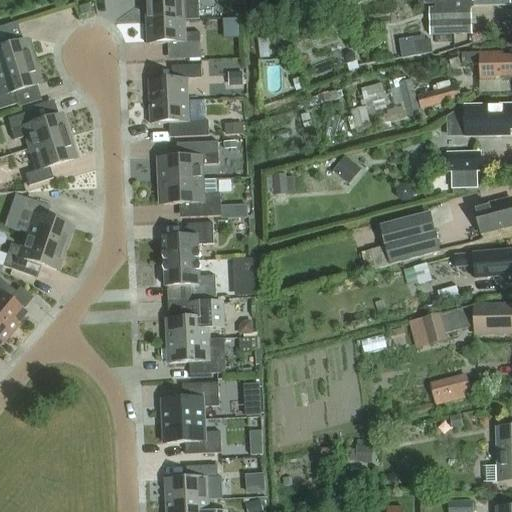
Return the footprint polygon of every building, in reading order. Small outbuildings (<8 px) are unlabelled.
[(196,21),(195,0),(174,0),(147,1),(148,24),(186,22),(196,21)] [(511,0),(442,0),(443,12),(430,12),(431,39),(435,39),(453,38),(464,37),(463,11),(475,11),(475,9),(511,7),(511,1),(511,0)] [(81,16),(92,13),(89,5),(79,8),(81,16)] [(148,24),(148,46),(201,43),(201,34),(186,34),(186,22),(148,24)] [(269,59),(267,39),(259,40),(261,60),(269,59)] [(407,59),(417,57),(414,44),(413,39),(404,41),(407,59)] [(0,48),(0,73),(33,63),(26,40),(0,48)] [(430,41),(414,44),(417,57),(433,54),(430,41)] [(462,56),(462,66),(481,66),(481,84),(496,83),(496,79),(511,78),(511,58),(504,59),(504,55),(480,56),(462,56)] [(458,57),(448,60),(451,70),(461,66),(458,57)] [(0,110),(17,105),(14,93),(40,85),(33,63),(0,73),(0,93),(1,97),(0,97),(0,110)] [(357,63),(348,66),(350,73),(359,70),(357,63)] [(151,103),(189,102),(188,80),(203,79),(202,66),(177,68),(178,80),(150,81),(151,103)] [(243,74),(233,74),(233,88),(244,87),(243,74)] [(305,78),(293,81),(296,93),(308,89),(305,78)] [(465,101),(461,87),(420,98),(416,83),(402,86),(410,116),(465,101)] [(378,86),(365,89),(367,97),(380,94),(378,86)] [(337,92),(318,97),(320,105),(339,100),(337,92)] [(151,103),(152,126),(180,124),(180,137),(205,136),(204,123),(190,124),(189,102),(151,103)] [(511,133),(511,107),(466,109),(467,140),(505,139),(504,134),(511,133)] [(368,109),(354,112),(358,131),(359,131),(361,136),(371,134),(369,129),(372,128),(368,109)] [(30,150),(69,137),(62,115),(35,124),(32,112),(8,120),(11,132),(23,128),(30,150)] [(334,118),(331,138),(341,140),(344,120),(334,118)] [(226,125),(226,137),(243,136),(243,125),(226,125)] [(29,187),(53,180),(49,168),(76,160),(69,137),(30,150),(37,172),(25,175),(29,187)] [(202,167),(220,166),(219,143),(187,145),(188,159),(161,160),(162,183),(203,181),(202,167)] [(449,174),(481,174),(481,156),(449,156),(449,174)] [(359,173),(344,160),(335,171),(350,183),(359,173)] [(287,176),(273,177),(274,197),(288,196),(287,176)] [(162,183),(163,207),(190,205),(191,219),(222,218),(222,208),(221,195),(203,196),(203,181),(162,183)] [(401,186),(397,191),(397,198),(403,203),(410,202),(414,197),(414,189),(408,185),(401,186)] [(26,237),(65,250),(73,228),(47,219),(50,208),(27,199),(23,211),(34,215),(26,237)] [(482,237),(511,228),(511,201),(476,211),(482,237)] [(223,221),(248,220),(248,207),(222,208),(222,218),(223,221)] [(381,230),(391,267),(440,254),(430,217),(381,230)] [(165,264),(201,262),(200,246),(215,246),(214,224),(189,226),(189,238),(164,239),(165,264)] [(58,272),(65,250),(26,237),(22,249),(11,245),(3,268),(29,277),(33,267),(36,265),(58,272)] [(369,250),(370,267),(384,266),(383,249),(369,250)] [(511,253),(456,258),(457,270),(476,268),(477,281),(511,277),(511,253)] [(217,298),(216,277),(201,278),(201,262),(165,264),(166,288),(191,287),(192,299),(217,298)] [(427,265),(414,269),(418,286),(432,283),(427,265)] [(253,276),(233,277),(234,300),(236,300),(255,299),(254,286),(253,276)] [(0,279),(0,326),(10,335),(26,316),(5,298),(12,290),(0,279)] [(456,288),(436,294),(440,308),(460,303),(456,288)] [(209,329),(225,328),(223,304),(188,306),(189,320),(168,321),(169,343),(209,341),(209,329)] [(511,306),(475,308),(475,309),(425,322),(432,347),(447,343),(445,336),(476,328),(476,337),(511,335),(511,306)] [(244,330),(239,330),(239,338),(244,338),(244,341),(257,341),(257,336),(252,336),(252,324),(244,324),(244,330)] [(0,347),(10,335),(0,326),(0,347)] [(403,330),(390,333),(392,341),(406,338),(403,330)] [(227,375),(226,361),(226,353),(210,354),(209,341),(169,343),(170,365),(191,364),(191,376),(227,375)] [(204,409),(220,408),(219,384),(183,386),(184,400),(163,401),(164,423),(205,421),(204,409)] [(260,406),(245,407),(246,418),(260,418),(260,406)] [(461,416),(450,418),(452,429),(463,427),(461,416)] [(205,421),(164,423),(165,445),(186,444),(187,456),(222,455),(221,433),(205,434),(205,421)] [(511,429),(498,430),(499,484),(511,483),(511,429)] [(261,445),(250,445),(251,457),(262,457),(261,445)] [(357,447),(356,464),(372,465),(373,448),(357,447)] [(335,450),(322,451),(322,463),(336,462),(335,450)] [(188,480),(167,481),(168,503),(208,501),(208,489),(219,488),(218,467),(187,468),(188,480)] [(290,477),(282,479),(283,488),(292,487),(290,477)] [(208,511),(208,501),(168,503),(168,511),(208,511)] [(264,511),(262,502),(246,507),(248,511),(264,511)] [(473,511),(473,502),(450,503),(449,511),(473,511)]
